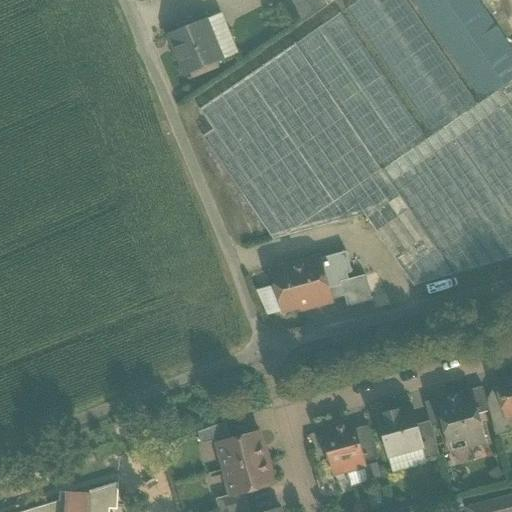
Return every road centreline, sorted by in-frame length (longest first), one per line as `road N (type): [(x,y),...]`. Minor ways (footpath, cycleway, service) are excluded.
road 1 (track): [(511,279),(265,347),(0,451)]
road 2 (track): [(265,347),(122,0)]
road 3 (residential): [(313,511),(288,419),(511,361)]
road 4 (track): [(232,265),(333,234),(359,237),(388,270),(401,309)]
